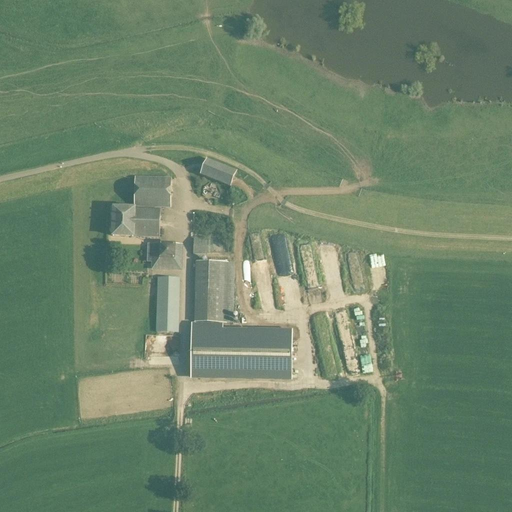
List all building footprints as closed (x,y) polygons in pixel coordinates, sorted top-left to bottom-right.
[(230,188),(230,187),(237,171),(207,159),(200,176),(230,188)] [(135,177),(134,207),(170,208),(171,178),(135,177)] [(159,238),(159,210),(114,208),(113,237),(159,238)] [(153,245),(152,268),(181,269),(181,268),(182,246),(153,245)] [(380,274),(386,273),(384,257),(365,259),(368,279),(380,277),(380,274)] [(196,262),(195,323),(228,323),(229,263),(196,262)] [(157,279),(156,333),(178,333),(180,280),(157,279)] [(223,325),(192,324),(191,378),(291,380),(292,332),(223,331),(223,325)] [(335,355),(322,358),(324,369),(337,367),(335,355)]
